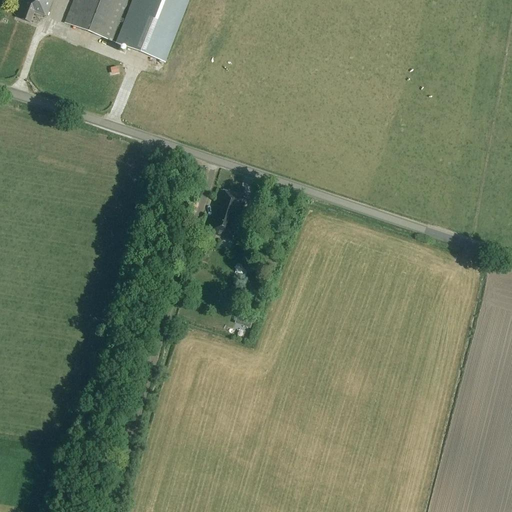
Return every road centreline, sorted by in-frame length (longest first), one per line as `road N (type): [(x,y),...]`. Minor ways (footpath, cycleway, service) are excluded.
road 1 (tertiary): [(511,257),(0,88)]
road 2 (track): [(214,160),(115,511)]
